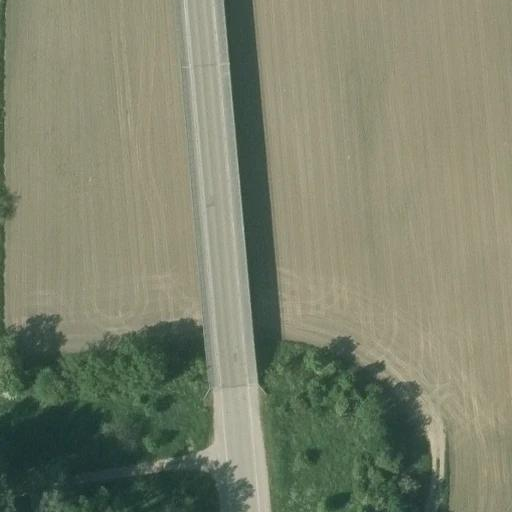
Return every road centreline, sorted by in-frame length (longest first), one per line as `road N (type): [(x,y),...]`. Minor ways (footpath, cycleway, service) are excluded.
road 1 (unclassified): [(244,511),(199,0)]
road 2 (track): [(238,454),(0,494)]
